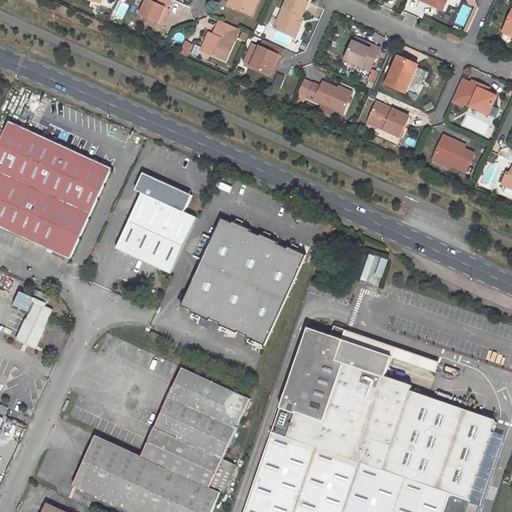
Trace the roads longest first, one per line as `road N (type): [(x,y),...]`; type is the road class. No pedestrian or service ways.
road 1 (secondary): [(0,59),(511,287)]
road 2 (unknown): [(233,511),(304,312),(329,306),(366,323)]
road 3 (unclassified): [(100,299),(6,511)]
road 4 (unknown): [(366,323),(491,372),(511,394)]
road 5 (unknown): [(366,323),(380,307),(511,350)]
road 6 (residential): [(352,0),(464,50)]
